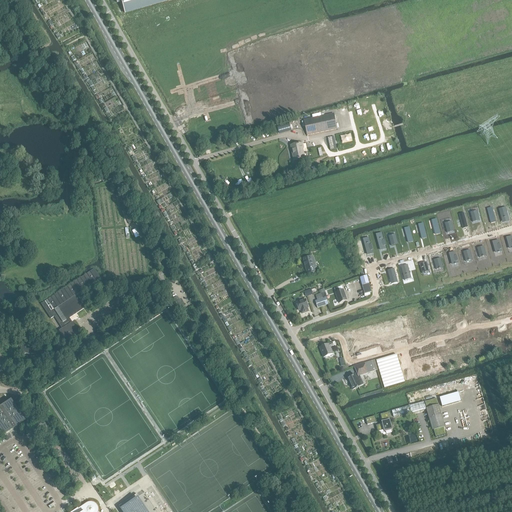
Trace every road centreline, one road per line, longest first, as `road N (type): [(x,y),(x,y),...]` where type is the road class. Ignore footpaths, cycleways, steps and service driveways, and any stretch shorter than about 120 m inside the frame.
road 1 (unclassified): [(393,511),(101,0)]
road 2 (secondary): [(380,511),(89,0)]
road 3 (unclassified): [(0,363),(59,361),(154,299),(163,282),(151,236),(102,140),(67,81),(32,60),(0,0)]
road 4 (unknown): [(17,0),(36,57),(69,79),(111,143),(168,284)]
